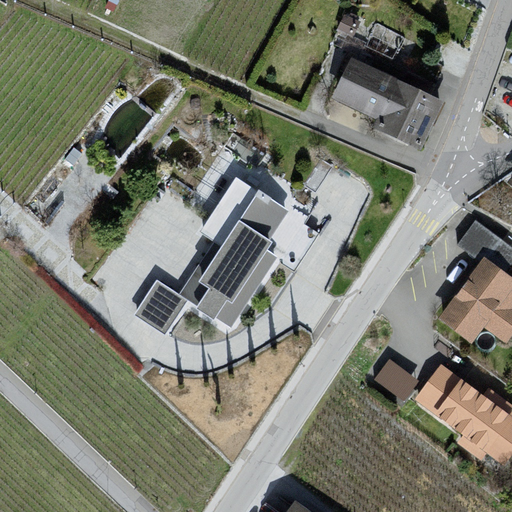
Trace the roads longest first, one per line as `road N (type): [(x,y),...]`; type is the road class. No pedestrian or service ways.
road 1 (residential): [(226,511),(451,165)]
road 2 (unclassified): [(0,372),(146,511)]
road 3 (residential): [(451,165),(509,0)]
